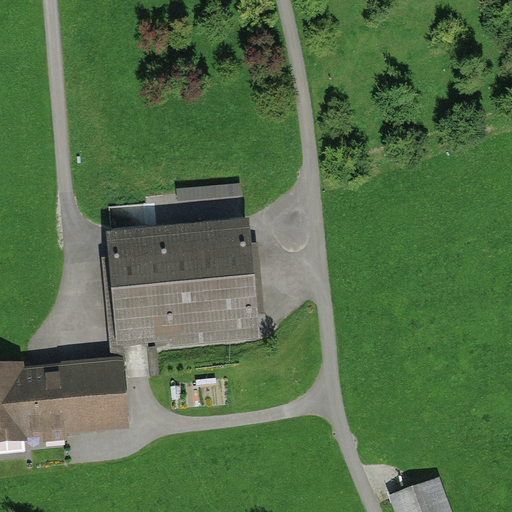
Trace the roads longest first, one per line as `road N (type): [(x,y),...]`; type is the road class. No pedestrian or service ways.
road 1 (unclassified): [(52,0),(84,335),(137,366),(158,430),(336,409)]
road 2 (track): [(285,0),(336,409),(379,511)]
